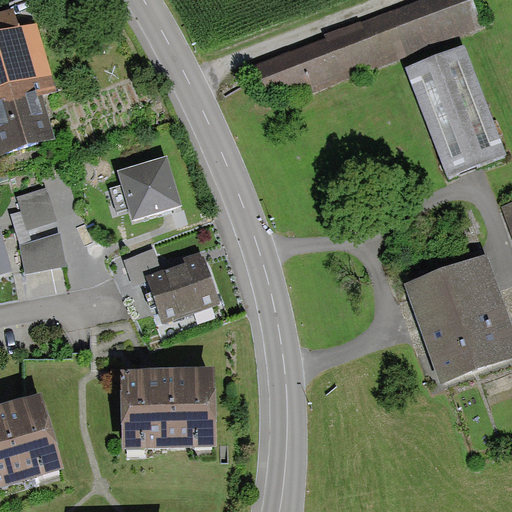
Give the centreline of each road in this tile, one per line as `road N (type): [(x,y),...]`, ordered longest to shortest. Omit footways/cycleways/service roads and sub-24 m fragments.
road 1 (tertiary): [(282,511),(289,466),(275,310),(238,195),(145,0)]
road 2 (track): [(258,251),(348,241),(456,190),(486,208),(511,280)]
road 3 (unknown): [(188,80),(351,0)]
